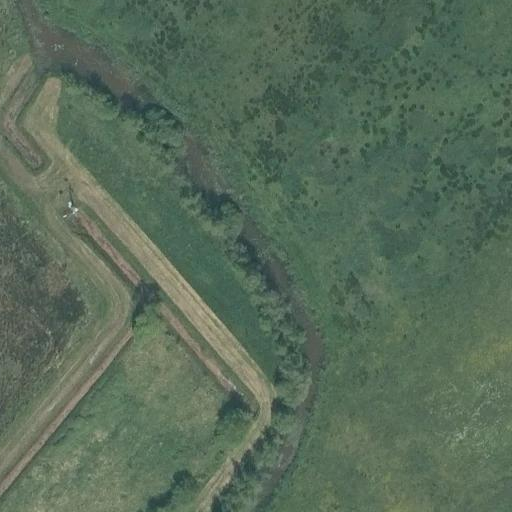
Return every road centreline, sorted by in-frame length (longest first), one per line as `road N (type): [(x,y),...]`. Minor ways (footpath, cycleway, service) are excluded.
road 1 (track): [(46,96),(32,116),(35,131),(266,398),(259,429),(203,511)]
road 2 (track): [(0,456),(97,339),(105,316),(96,283),(0,166)]
